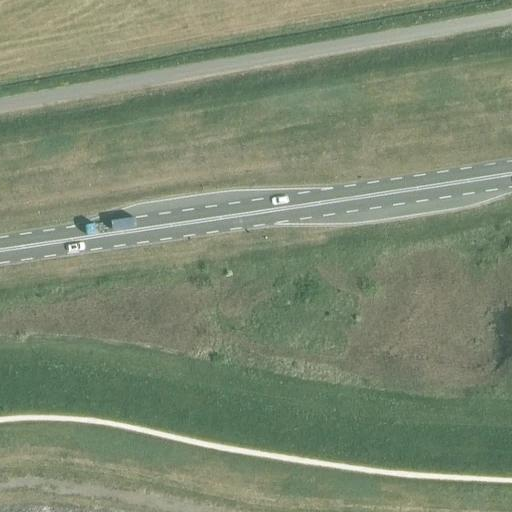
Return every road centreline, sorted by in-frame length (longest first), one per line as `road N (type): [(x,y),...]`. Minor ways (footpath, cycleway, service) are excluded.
road 1 (unclassified): [(511,15),(0,105)]
road 2 (primary): [(0,253),(511,173)]
